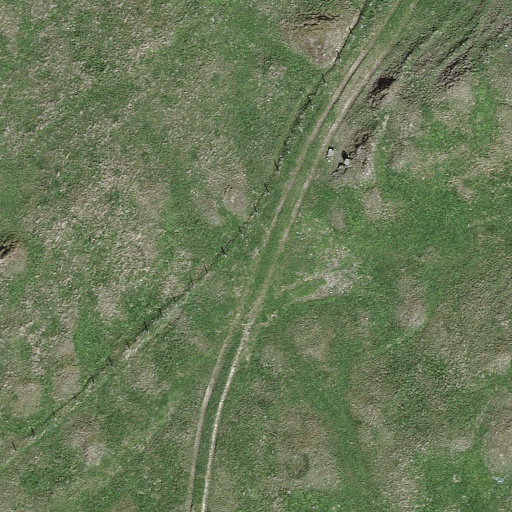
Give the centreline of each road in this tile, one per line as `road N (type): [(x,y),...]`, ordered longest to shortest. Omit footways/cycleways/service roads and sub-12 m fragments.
road 1 (track): [(216,372),(391,0)]
road 2 (track): [(193,511),(216,372)]
